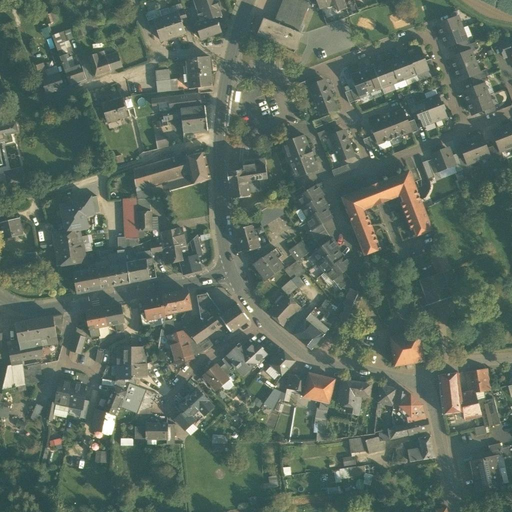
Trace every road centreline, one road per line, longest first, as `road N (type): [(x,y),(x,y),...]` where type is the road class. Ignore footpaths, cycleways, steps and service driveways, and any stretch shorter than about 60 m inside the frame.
road 1 (residential): [(0,210),(219,137)]
road 2 (residential): [(329,66),(424,30),(465,130)]
road 3 (tertiary): [(412,380),(311,364),(263,324)]
road 4 (tertiary): [(234,274),(76,307)]
road 5 (residential): [(16,511),(39,463),(46,397),(60,366)]
road 6 (tertiary): [(460,511),(434,405),(412,380)]
road 7 (tertiary): [(234,274),(223,236),(219,137)]
road 8 (residential): [(159,410),(196,361),(263,324)]
road 9 (residential): [(369,169),(327,184),(357,263)]
